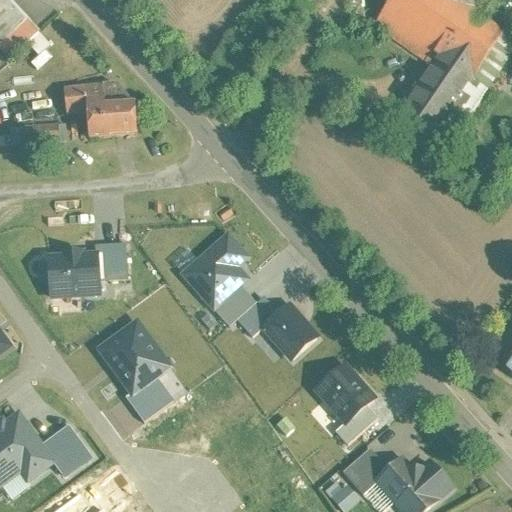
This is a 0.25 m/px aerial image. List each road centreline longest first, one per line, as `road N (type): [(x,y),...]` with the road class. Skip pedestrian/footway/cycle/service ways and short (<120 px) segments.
road 1 (tertiary): [(511,477),(222,159)]
road 2 (unclassified): [(0,195),(161,183),(222,159)]
road 3 (tertiary): [(222,159),(81,0)]
road 4 (residential): [(50,359),(119,456),(176,511)]
